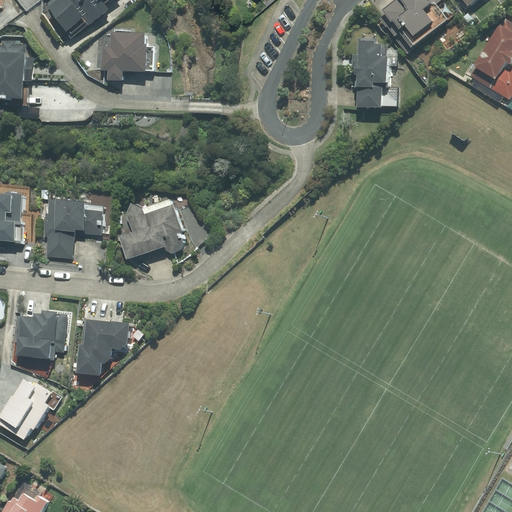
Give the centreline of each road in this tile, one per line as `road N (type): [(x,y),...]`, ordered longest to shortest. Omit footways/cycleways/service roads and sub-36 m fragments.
road 1 (residential): [(0,278),(158,294),(184,287),(303,180),(301,135)]
road 2 (residential): [(301,135),(278,129),(266,105),(313,0)]
road 3 (residential): [(351,0),(321,51),(318,117),(301,135)]
